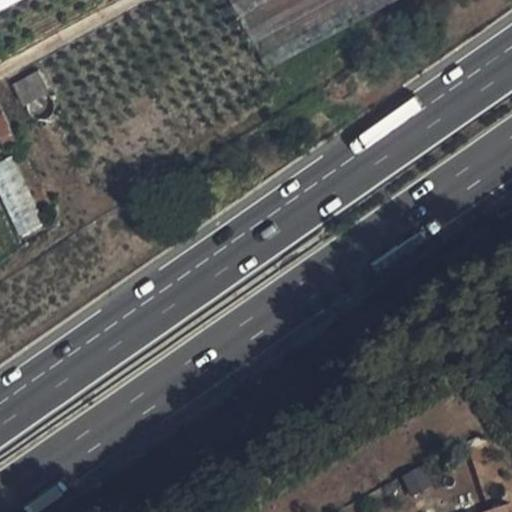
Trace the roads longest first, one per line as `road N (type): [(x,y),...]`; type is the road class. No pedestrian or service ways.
road 1 (motorway): [(511,61),(0,419)]
road 2 (motorway): [(0,504),(511,147)]
